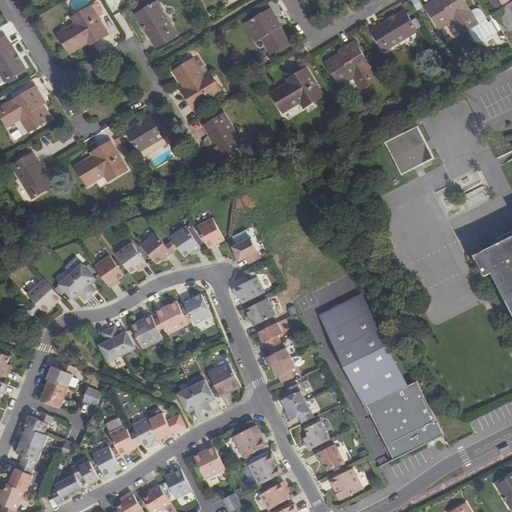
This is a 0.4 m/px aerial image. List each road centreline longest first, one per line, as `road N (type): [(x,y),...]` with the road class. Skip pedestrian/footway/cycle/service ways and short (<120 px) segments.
road 1 (residential): [(261,399),(209,274),(67,320),(42,348),(22,398)]
road 2 (residential): [(55,84),(85,132),(155,90),(127,44)]
road 3 (tertiary): [(373,511),(511,432)]
road 4 (residential): [(285,0),(310,42),(384,0)]
road 5 (residential): [(320,511),(261,399)]
